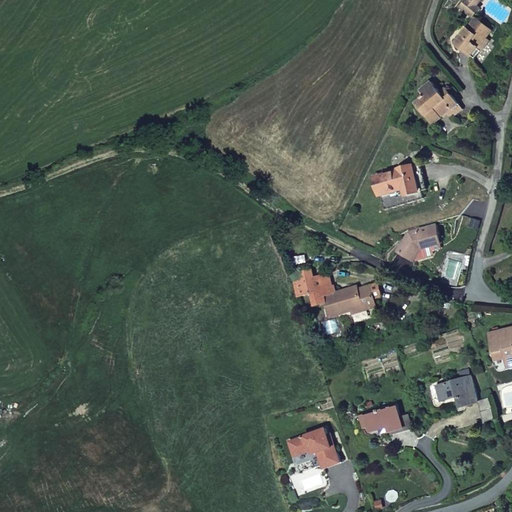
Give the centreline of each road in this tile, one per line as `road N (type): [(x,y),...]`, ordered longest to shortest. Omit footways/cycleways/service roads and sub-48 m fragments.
road 1 (residential): [(479,298),(475,263),(505,124)]
road 2 (residential): [(505,124),(439,58),(428,37),(436,0)]
